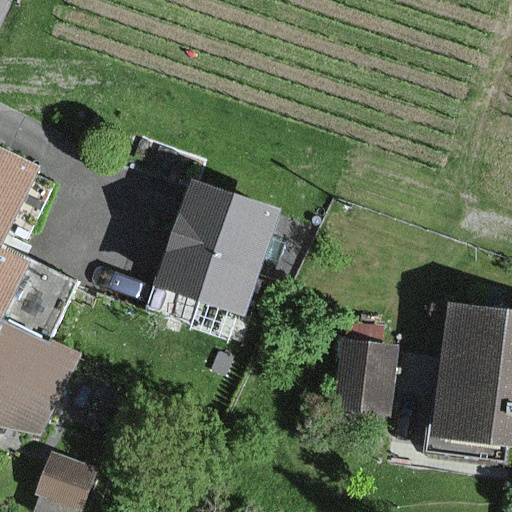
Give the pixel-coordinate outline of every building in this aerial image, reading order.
[(0,243),(37,165),(0,148),(0,243)] [(276,210),(186,180),(152,283),(242,313),(276,210)] [(0,317),(47,339),(73,283),(0,249),(0,317)] [(511,311),(446,304),(430,442),(511,451),(511,311)] [(0,431),(34,448),(41,435),(78,353),(47,339),(0,317),(0,431)] [(394,348),(341,343),(333,414),(387,419),(394,348)] [(48,452),(32,494),(78,511),(79,511),(96,470),(48,452)]
